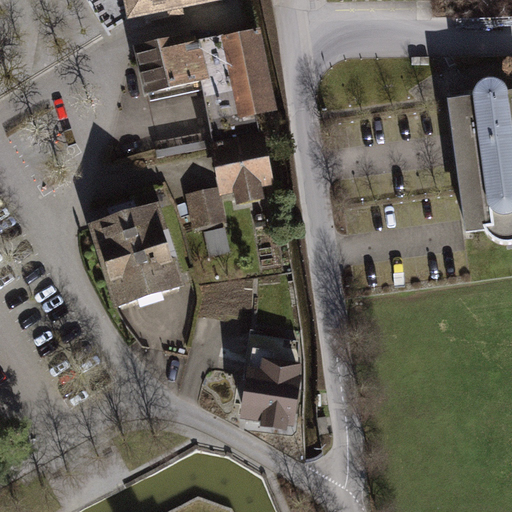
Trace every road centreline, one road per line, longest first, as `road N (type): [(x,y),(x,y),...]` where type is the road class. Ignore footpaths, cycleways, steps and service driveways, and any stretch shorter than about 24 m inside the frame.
road 1 (residential): [(336,498),(347,453),(295,39),(306,0)]
road 2 (residential): [(141,393),(65,260),(117,36)]
road 3 (residential): [(336,498),(141,393)]
road 4 (unknown): [(295,39),(511,40)]
road 5 (unknown): [(0,119),(52,85),(90,152)]
road 6 (unknown): [(117,36),(249,15)]
